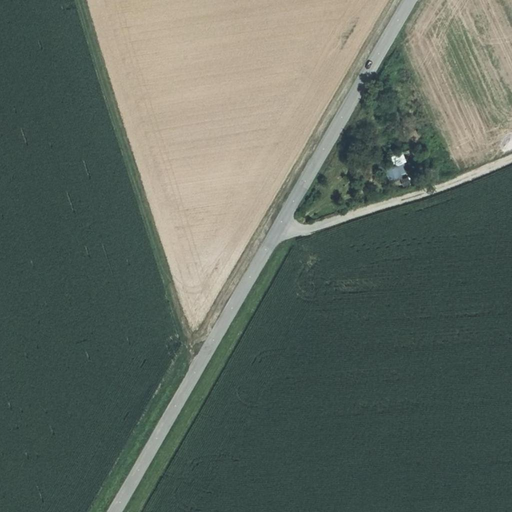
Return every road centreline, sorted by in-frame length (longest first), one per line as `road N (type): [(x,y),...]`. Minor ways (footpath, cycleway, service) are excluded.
road 1 (track): [(199,365),(81,0)]
road 2 (tertiary): [(114,511),(280,224)]
road 3 (tertiary): [(280,224),(409,0)]
road 4 (unclassified): [(511,158),(317,227),(280,224)]
